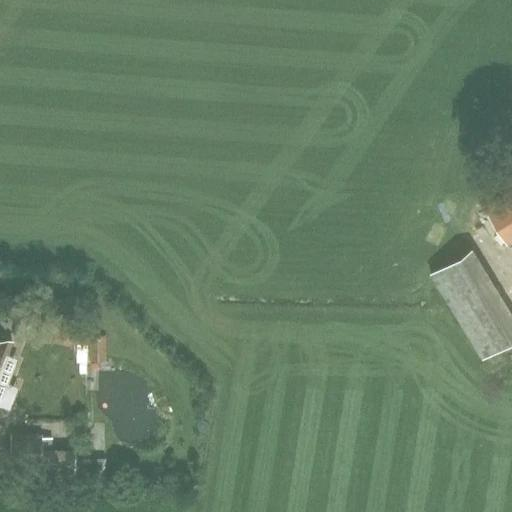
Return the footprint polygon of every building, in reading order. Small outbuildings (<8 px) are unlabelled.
[(511,240),(511,188),(483,206),(506,244),(511,240)] [(511,308),(484,244),(437,265),(476,357),(511,341),(511,308)] [(70,345),(77,323),(64,309),(42,320),(46,333),(54,341),(70,345)] [(0,369),(11,340),(0,336),(0,369)] [(40,482),(40,456),(50,456),(51,436),(41,436),(11,435),(10,456),(16,456),(14,481),(40,482)]
